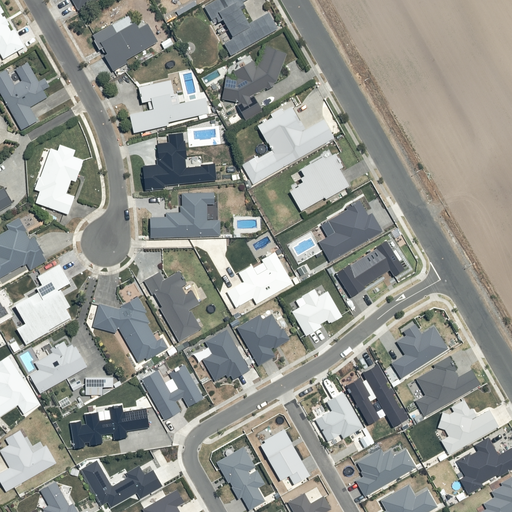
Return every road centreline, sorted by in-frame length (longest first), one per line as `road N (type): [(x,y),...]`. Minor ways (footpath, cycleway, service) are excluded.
road 1 (residential): [(218,511),(189,460),(191,439),(327,360),(385,312),(452,273)]
road 2 (residential): [(452,273),(295,0)]
road 3 (residential): [(106,236),(114,198),(98,115),(32,0)]
road 4 (residential): [(511,378),(452,273)]
